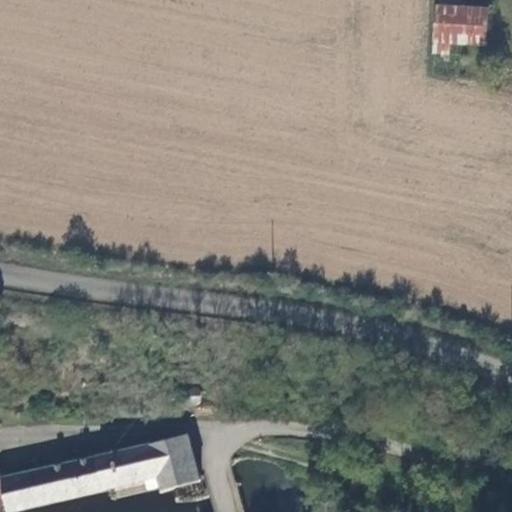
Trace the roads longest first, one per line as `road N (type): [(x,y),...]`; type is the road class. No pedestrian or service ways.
road 1 (unclassified): [(511,379),(286,309),(0,260)]
road 2 (unclassified): [(511,481),(308,431),(254,426),(227,434)]
road 3 (unclassified): [(0,437),(183,426),(227,434)]
